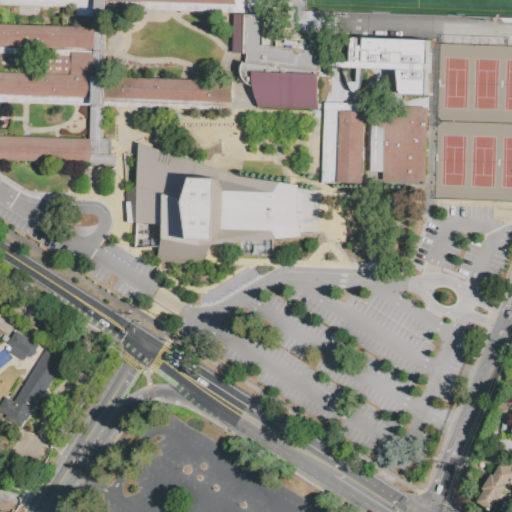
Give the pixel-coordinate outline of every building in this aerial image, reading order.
[(234,13),(233,53),(248,53),(247,62),(244,62),(242,69),(242,73),(244,78),(247,82),(250,84),(254,86),(256,92),(258,102),(260,108),(319,109),(320,85),(320,73),(317,73),(317,70),(321,70),(322,51),(264,45),(265,14),(234,13)] [(0,46),(94,49),(95,27),(0,23),(0,46)] [(428,39),(360,37),(351,37),(349,67),(399,68),(398,93),(426,94),(428,39)] [(0,94),(93,97),(94,52),(71,52),(71,56),(46,55),(46,72),(71,73),(70,75),(0,72),(0,94)] [(103,98),(233,102),(233,80),(103,76),(103,98)] [(324,103),(321,181),(363,182),(366,94),(333,93),(332,104),(324,103)] [(372,106),(429,108),(426,182),(384,180),(384,172),(370,172),(372,106)] [(0,160),(91,163),(92,139),(0,136),(0,160)] [(214,243),(200,265),(155,262),(160,246),(136,247),(137,223),(127,224),(126,193),(137,185),(139,143),(238,175),(301,185),(302,187),(320,190),(318,221),(304,223),(305,237),(214,243)] [(271,254),(271,240),(254,240),(254,253),(271,254)] [(18,330),(63,359),(61,361),(66,364),(44,397),(42,395),(33,409),(35,410),(26,424),(19,419),(23,414),(11,406),(36,369),(11,352),(15,346),(9,343),(18,330)] [(511,469),(511,484),(507,492),(502,499),(504,500),(496,511),(492,511),(478,502),(486,491),(483,489),(493,474),(495,475),(503,463),(511,469)]
